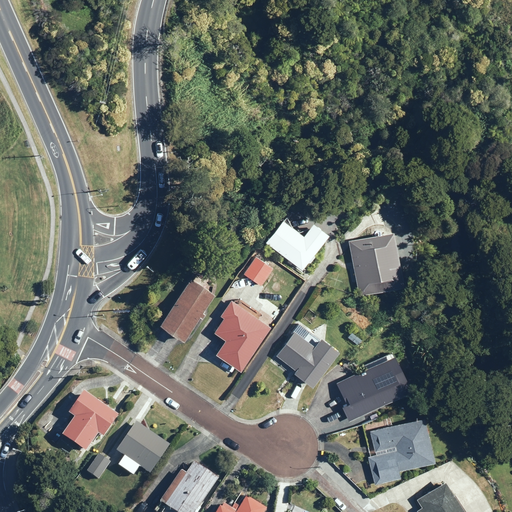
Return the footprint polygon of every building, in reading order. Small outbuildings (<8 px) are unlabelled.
[(262,240),(287,257),(285,260),(289,262),(290,261),(300,268),(305,260),(308,260),(312,254),(311,251),(326,232),(310,220),(301,233),(279,217),(262,240)] [(347,239),(358,294),(401,285),(390,230),(347,239)] [(254,255),(242,272),(259,284),(271,266),(254,255)] [(166,328),(164,331),(182,343),(186,337),(184,335),(198,315),(200,317),(203,312),(201,311),(213,294),(189,277),(157,322),(166,328)] [(218,314),(222,316),(212,331),(223,338),(213,351),(238,369),(269,326),(230,298),(218,314)] [(294,368),(292,371),(309,385),(336,349),(318,336),(317,337),(298,322),(274,353),(294,368)] [(350,332),(347,336),(356,343),(360,339),(350,332)] [(390,353),(334,382),(345,403),(340,405),(347,420),(408,389),(390,353)] [(72,416),(59,434),(83,450),(95,432),(100,436),(116,413),(81,389),(65,411),(72,416)] [(374,454),(367,456),(373,482),(399,476),(397,469),(432,459),(421,415),(368,429),(374,454)] [(130,461),(129,462),(137,467),(137,466),(148,473),(168,444),(135,421),(115,450),(130,461)] [(97,453),(85,471),(97,479),(109,461),(97,453)] [(158,501),(165,506),(161,511),(195,511),(199,507),(197,506),(216,477),(192,461),(184,473),(180,469),(158,501)] [(224,479),(215,492),(221,497),(231,484),(224,479)] [(415,497),(420,506),(415,509),(417,511),(464,511),(443,479),(415,497)] [(218,504),(213,511),(262,511),(265,507),(245,495),(235,510),(222,502),(220,506),(218,504)]
